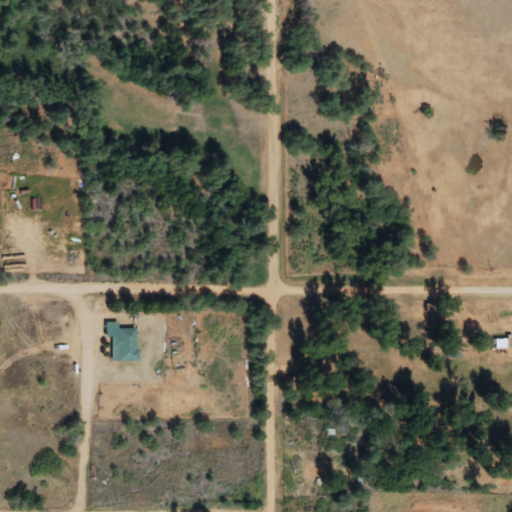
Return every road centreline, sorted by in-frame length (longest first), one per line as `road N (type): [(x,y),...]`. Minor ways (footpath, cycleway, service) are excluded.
road 1 (residential): [(273,511),(280,0)]
road 2 (residential): [(511,287),(0,289)]
road 3 (residential): [(86,511),(86,289)]
